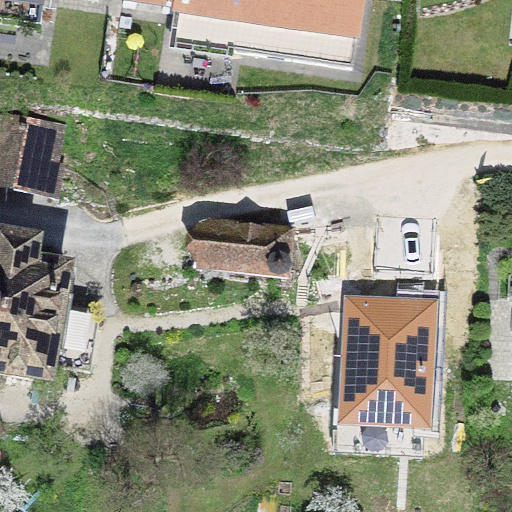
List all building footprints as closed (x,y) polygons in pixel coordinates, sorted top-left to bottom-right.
[(43,0),(0,0),(0,18),(40,24),(43,0)] [(127,0),(178,7),(173,44),(351,70),(361,0),(127,0)] [(0,183),(49,192),(59,129),(0,119),(0,183)] [(285,238),(206,229),(202,264),(281,273),(285,238)] [(0,373),(36,380),(35,383),(50,386),(51,367),(89,373),(99,313),(69,309),(74,280),(64,279),(65,274),(32,269),(36,247),(0,240),(0,373)]
